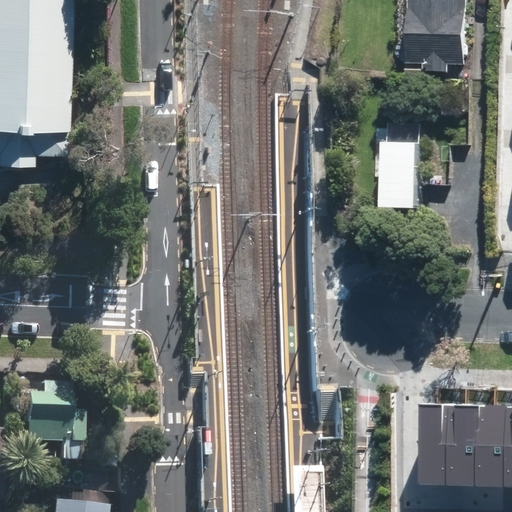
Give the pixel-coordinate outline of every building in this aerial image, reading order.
[(0,0),(0,163),(30,165),(30,153),(61,154),(67,0),(0,0)] [(465,0),(408,0),(406,67),(423,67),(423,76),(449,77),(449,68),(463,69),(465,0)] [(459,92),(442,92),(442,118),(459,118),(459,92)] [(415,152),(381,151),(380,214),(414,215),(415,152)] [(511,190),(503,190),(501,252),(511,252),(511,190)] [(62,386),(62,376),(35,375),(35,386),(20,385),(19,433),(54,435),(54,452),(73,452),(73,434),(75,434),(76,403),(63,402),(64,386),(62,386)] [(115,446),(100,446),(100,464),(115,464),(115,446)] [(501,511),(511,511),(511,448),(502,448),(501,511)] [(316,511),(316,468),(280,469),(281,511),(316,511)] [(401,495),(400,511),(476,511),(477,489),(426,488),(426,495),(401,495)] [(46,492),(43,511),(99,511),(101,497),(46,492)] [(215,511),(215,503),(196,503),(195,511),(215,511)]
